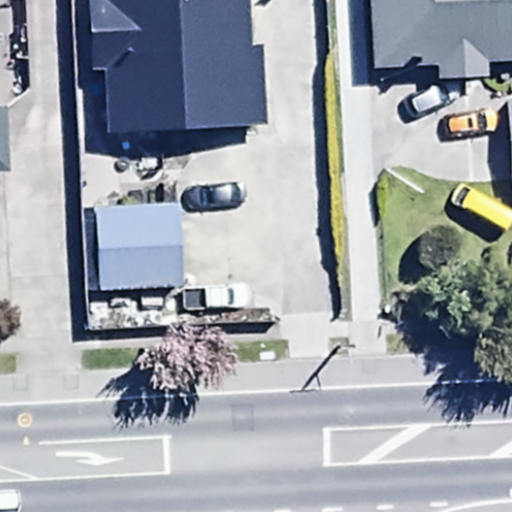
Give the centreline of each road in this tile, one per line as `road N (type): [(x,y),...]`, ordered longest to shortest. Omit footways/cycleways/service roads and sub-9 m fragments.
road 1 (secondary): [(243,461),(511,448)]
road 2 (secondary): [(0,474),(243,461)]
